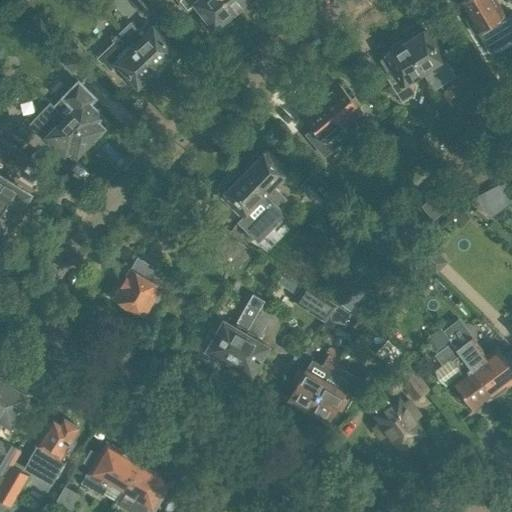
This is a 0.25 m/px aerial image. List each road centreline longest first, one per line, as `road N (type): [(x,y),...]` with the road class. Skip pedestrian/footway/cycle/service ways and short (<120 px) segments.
road 1 (residential): [(29,321),(111,201),(208,111),(351,0)]
road 2 (residential): [(333,511),(305,474),(29,321)]
